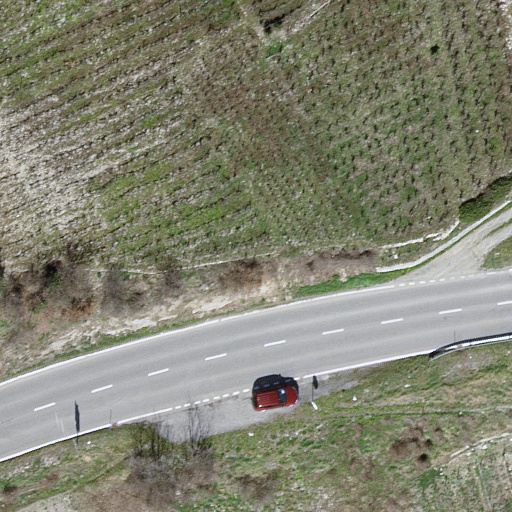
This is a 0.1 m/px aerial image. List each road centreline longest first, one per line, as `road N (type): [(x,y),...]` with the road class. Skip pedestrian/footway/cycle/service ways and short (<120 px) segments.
road 1 (secondary): [(511,302),(183,367),(0,424)]
road 2 (track): [(428,315),(444,274),(511,220)]
